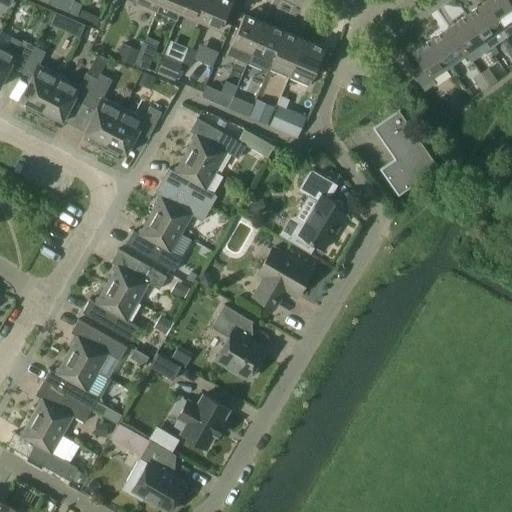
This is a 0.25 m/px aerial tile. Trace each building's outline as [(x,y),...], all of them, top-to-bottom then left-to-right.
[(51,0),(50,4),(70,13),(75,1),(71,0),(51,0)] [(158,13),(163,0),(139,0),(137,4),(158,13)] [(163,0),(158,13),(178,21),(181,13),(187,0),(163,0)] [(187,0),(181,13),(202,22),(210,0),(187,0)] [(230,0),(210,0),(202,22),(221,30),(234,2),(230,0)] [(490,0),(485,4),(503,29),(511,22),(511,4),(509,0),(490,0)] [(78,16),(83,5),(75,1),(70,13),(78,16)] [(485,4),(468,16),(486,41),(490,47),(508,36),(503,29),(485,4)] [(53,12),(48,23),(62,29),(67,17),(53,12)] [(227,54),(248,64),(266,23),(246,15),(234,43),(232,43),(227,54)] [(450,28),(468,54),(486,41),(468,16),(450,28)] [(268,68),(270,69),(274,61),(286,32),(266,23),(248,64),(266,71),(268,68)] [(432,41),(450,66),(468,54),(450,28),(432,41)] [(290,78),(306,40),(286,32),(274,61),(270,69),(290,78)] [(12,67),(22,72),(36,46),(24,40),(18,53),(0,43),(0,88),(0,89),(12,67)] [(306,40),(290,78),(310,87),(326,49),(306,40)] [(450,66),(432,41),(415,53),(423,65),(412,72),(425,90),(436,83),(432,79),(450,66)] [(147,70),(157,47),(143,42),(134,64),(147,70)] [(124,44),(118,59),(132,65),(139,51),(124,44)] [(26,107),(40,115),(61,75),(41,64),(47,52),(36,46),(22,72),(33,78),(21,100),(28,103),(26,107)] [(182,63),(191,66),(197,51),(188,47),(182,62),(182,63)] [(174,81),(182,63),(182,62),(164,55),(157,73),(174,81)] [(498,82),(488,68),(481,73),(491,86),(498,82)] [(75,100),(86,105),(99,79),(88,73),(81,86),(61,75),(40,115),(55,123),(57,118),(64,122),(75,100)] [(473,79),(483,92),(491,86),(481,73),(473,79)] [(89,141),(104,148),(125,108),(105,98),(114,80),(102,74),(99,79),(86,105),(96,111),(85,133),(92,136),(89,141)] [(217,103),(226,107),(228,108),(237,87),(226,82),(217,103)] [(461,106),(452,93),(444,99),(453,112),(461,106)] [(231,110),(248,117),(254,102),(237,95),(231,110)] [(269,126),(297,138),(307,117),(290,110),(293,103),(281,98),(269,126)] [(257,101),(249,117),(268,125),(275,109),(257,101)] [(125,108),(104,148),(119,156),(121,152),(128,155),(139,133),(150,138),(163,112),(152,106),(145,119),(125,108)] [(439,166),(400,110),(375,127),(396,158),(382,169),(399,194),(439,166)] [(187,154),(218,172),(228,153),(240,159),(247,146),(198,118),(191,132),(197,135),(187,154)] [(163,181),(211,209),(219,196),(207,190),(218,172),(187,154),(176,172),(170,169),(163,181)] [(312,254),(317,245),(325,250),(348,210),(327,198),(335,185),(338,186),(338,185),(311,170),(299,191),(317,201),(303,224),(294,219),(289,220),(280,236),(312,254)] [(151,216),(182,234),(193,215),(204,222),(211,209),(163,181),(155,194),(162,198),(151,216)] [(182,234),(151,216),(141,235),(134,231),(127,244),(175,272),(183,259),(172,252),(182,234)] [(298,297),(313,271),(274,248),(259,274),(266,278),(255,297),(276,309),(287,290),(298,297)] [(108,285),(139,302),(149,284),(160,290),(168,277),(119,249),(112,262),(118,266),(108,285)] [(193,284),(201,272),(184,261),(176,273),(193,284)] [(139,302),(108,285),(97,303),(91,300),(83,313),(132,341),(139,327),(128,321),(139,302)] [(254,322),(225,305),(212,328),(230,338),(216,360),(249,380),(267,348),(246,336),(254,322)] [(68,355),(99,373),(109,354),(121,361),(128,347),(79,320),(72,333),(78,337),(68,355)] [(181,367),(156,353),(149,367),(174,380),(181,367)] [(44,383),(92,410),(99,398),(88,391),(99,373),(68,355),(57,374),(51,370),(44,383)] [(32,417),(63,435),(74,417),(85,423),(92,410),(44,383),(36,395),(43,399),(32,417)] [(222,424),(230,410),(204,395),(198,406),(189,401),(179,418),(188,423),(182,434),(208,449),(216,435),(218,436),(224,425),(222,424)] [(92,410),(116,425),(121,416),(97,402),(92,410)] [(63,435),(32,417),(22,436),(15,432),(8,446),(71,482),(79,469),(53,454),(63,435)] [(141,457),(151,440),(119,422),(109,438),(141,457)] [(124,486),(125,492),(130,494),(141,501),(143,496),(148,499),(170,511),(186,484),(167,473),(177,456),(165,449),(155,443),(151,440),(141,457),(124,486)] [(0,511),(17,511),(18,511),(0,501),(0,511)]
